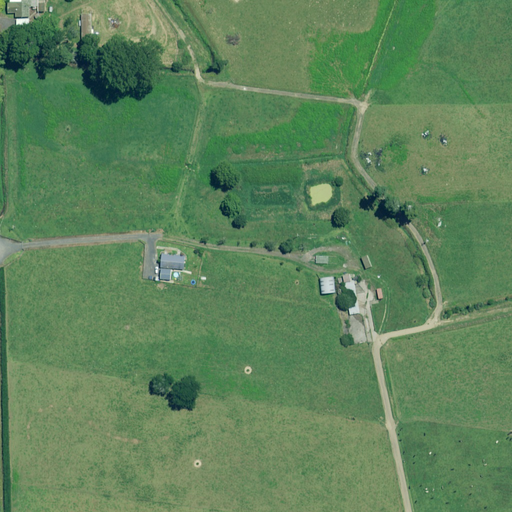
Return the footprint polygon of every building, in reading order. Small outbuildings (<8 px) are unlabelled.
[(46,3),(39,3),(39,0),(9,0),(9,13),(17,14),(17,17),(31,17),(31,12),(46,12),(46,3)] [(83,21),(77,21),(77,31),(83,31),(83,41),(92,41),(92,15),(83,15),(83,21)] [(30,32),(30,20),(18,19),(18,32),(30,32)] [(186,256),(163,255),(161,279),(172,280),(173,269),(185,270),(186,256)] [(373,267),(369,256),(363,258),(367,269),(373,267)] [(354,275),(344,276),(345,283),(351,315),(361,313),(354,275)] [(336,293),(334,277),(321,279),(323,294),(336,293)]
